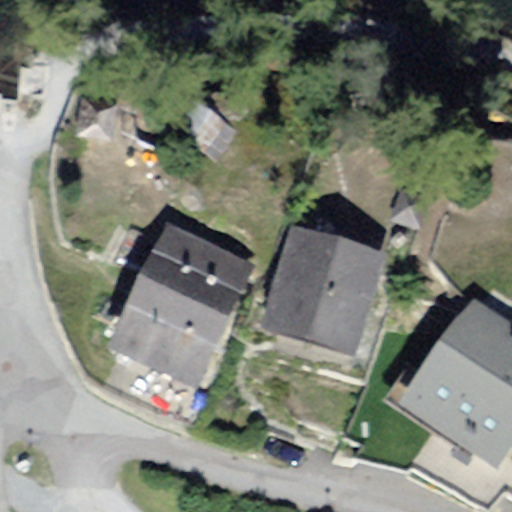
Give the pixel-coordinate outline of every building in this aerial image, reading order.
[(84,138),(111,140),(114,98),(87,96),(84,138)] [(217,156),(232,133),(189,105),(174,128),(217,156)] [(251,269),(168,233),(114,356),(197,392),(251,269)] [(384,264),(294,236),(263,334),(353,362),(384,264)] [(511,455),(511,330),(478,307),(405,411),(498,476),(511,455)]
